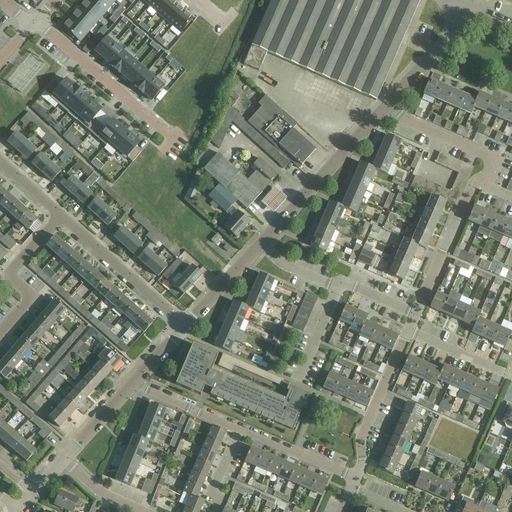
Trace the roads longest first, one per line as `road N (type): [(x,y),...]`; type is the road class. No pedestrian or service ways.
road 1 (residential): [(355,477),(132,384)]
road 2 (unclassified): [(260,242),(388,107)]
road 3 (residential): [(172,139),(35,21)]
road 4 (residential): [(181,328),(59,217)]
road 5 (residential): [(0,333),(30,297),(6,275),(59,217)]
road 6 (residential): [(413,314),(472,183),(484,188)]
road 7 (residential): [(406,331),(359,436),(355,477)]
road 8 (residential): [(484,188),(492,157),(388,107)]
road 9 (unclassified): [(388,107),(463,6)]
